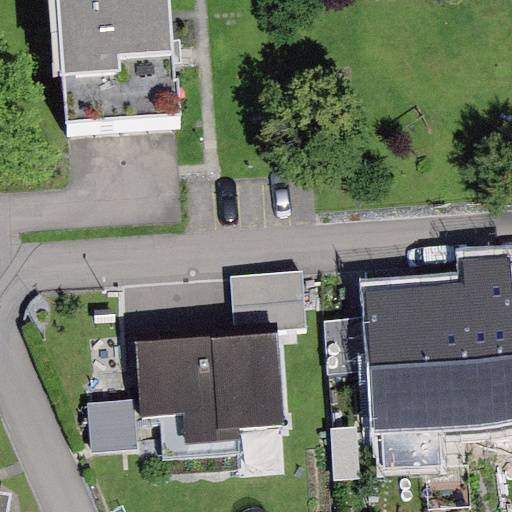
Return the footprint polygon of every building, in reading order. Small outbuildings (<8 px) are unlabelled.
[(56,0),(67,144),(71,144),(176,136),(183,136),(180,99),(176,99),(168,0),(56,0)] [(304,281),(233,286),(236,341),(308,336),(304,281)] [(511,323),(368,337),(379,451),(511,438),(511,323)] [(265,347),(122,364),(130,430),(181,425),(184,455),(276,444),(265,347)] [(11,511),(14,501),(0,499),(0,511),(11,511)]
